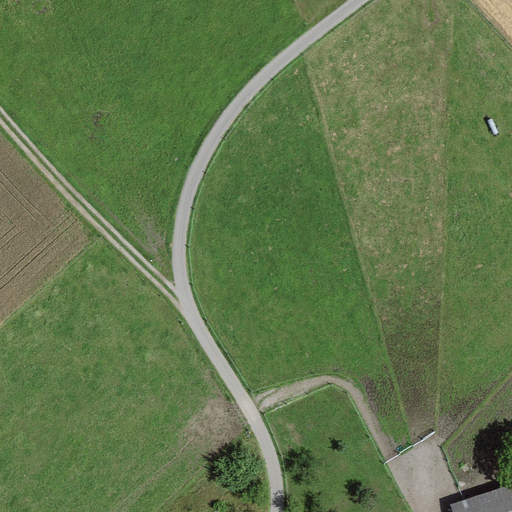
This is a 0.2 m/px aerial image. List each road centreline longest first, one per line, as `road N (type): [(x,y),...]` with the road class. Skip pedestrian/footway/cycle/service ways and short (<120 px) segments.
road 1 (unclassified): [(359,0),(252,86),(208,142),(183,204),(179,272),(193,317),(261,431),(274,511)]
road 2 (track): [(193,317),(0,112)]
